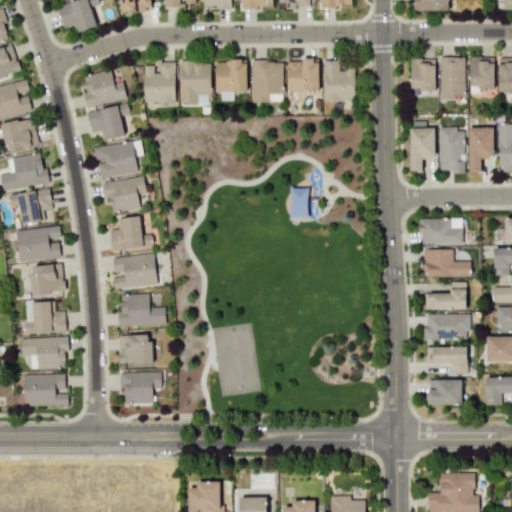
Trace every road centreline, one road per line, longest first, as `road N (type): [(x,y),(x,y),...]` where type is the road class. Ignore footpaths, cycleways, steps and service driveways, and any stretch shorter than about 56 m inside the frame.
road 1 (tertiary): [(511,435),(0,435)]
road 2 (residential): [(511,30),(153,35),(48,63)]
road 3 (residential): [(95,435),(85,233),(63,114),(28,0)]
road 4 (tertiary): [(394,436),(381,0)]
road 5 (residential): [(385,196),(511,195)]
